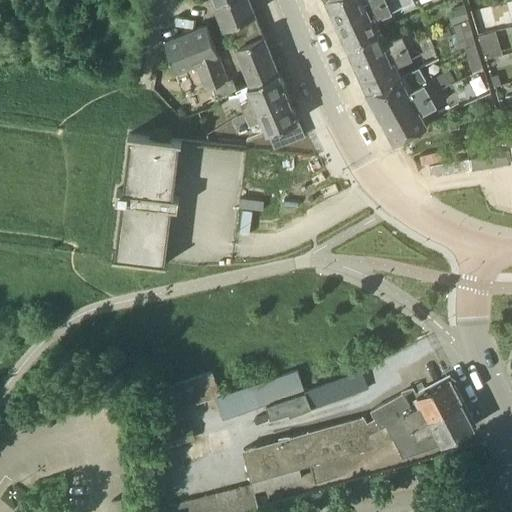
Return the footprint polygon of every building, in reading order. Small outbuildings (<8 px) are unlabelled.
[(259,24),(255,13),(249,0),(219,0),(216,1),(225,25),(231,23),(235,34),(259,24)] [(328,0),(329,1),(327,2),(331,11),(333,10),(337,20),(384,0),(328,0)] [(346,41),(347,43),(381,29),(376,18),(402,7),(403,8),(415,3),(413,0),(384,0),(337,20),(336,21),(336,22),(338,21),(342,32),(341,32),(345,41),(346,41)] [(464,6),(452,10),(456,22),(468,19),(464,6)] [(264,35),(259,24),(235,34),(239,45),(237,46),(252,82),(252,83),(279,72),(264,35)] [(206,89),(213,86),(228,81),(228,80),(207,25),(165,41),(176,72),(197,64),(206,89)] [(390,54),(418,41),(413,29),(386,41),(381,29),(347,43),(349,47),(348,48),(352,57),(353,56),(357,66),(390,54)] [(482,45),(486,58),(503,53),(499,40),(482,45)] [(368,89),(401,75),(396,64),(423,52),(418,41),(390,54),(357,66),(358,67),(357,67),(357,68),(358,67),(362,77),(361,78),(365,87),(366,86),(368,89)] [(441,88),(455,80),(450,69),(409,91),(401,76),(402,76),(401,75),(368,89),(368,90),(383,118),(441,88)] [(213,86),(217,97),(236,90),(246,113),(286,96),(283,88),(285,86),(285,84),(285,82),(284,80),(283,78),(280,76),(279,72),(252,83),(252,82),(248,84),(237,88),(232,78),(228,80),(228,81),(213,86)] [(428,125),(428,124),(427,123),(427,124),(422,113),(447,100),(441,88),(383,118),(389,130),(395,141),(396,142),(428,125)] [(289,104),(286,96),(246,113),(250,124),(262,119),(268,133),(299,120),(298,118),(297,118),(296,115),(297,111),(296,110),(295,108),(294,106),(293,105),(289,104)] [(182,142),(182,140),(128,134),(128,136),(130,136),(123,190),(117,189),(116,200),(122,201),(115,255),(113,255),(113,257),(167,263),(167,261),(166,261),(172,207),(178,208),(180,196),(174,196),(180,142),(182,142)] [(221,395),(217,396),(225,418),(266,404),(271,418),(289,412),(290,414),(312,407),(312,408),(368,387),(361,371),(305,391),(298,369),(221,395)] [(217,396),(221,395),(213,371),(166,386),(163,414),(217,396)] [(251,480),(299,467),(361,451),(376,448),(395,439),(431,420),(462,402),(449,377),(417,394),(413,387),(372,410),(376,418),(367,423),(364,417),(243,449),(246,459),(251,480)] [(431,420),(395,439),(398,446),(403,457),(443,442),(443,443),(475,426),(462,402),(431,420)] [(255,492),(302,479),(299,467),(251,480),(253,485),(255,492)] [(242,511),(259,508),(255,492),(253,485),(150,511),(242,511)]
